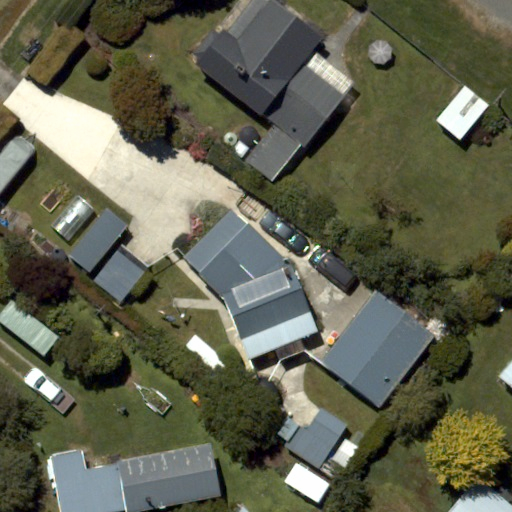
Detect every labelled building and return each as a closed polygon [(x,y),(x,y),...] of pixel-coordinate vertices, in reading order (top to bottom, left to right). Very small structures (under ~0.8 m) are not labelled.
[(326,51),(255,0),(225,41),(217,36),(196,64),(207,72),(198,85),(264,133),(248,156),(231,143),(215,165),(278,210),(293,189),(278,178),(298,151),(307,157),(342,107),(305,80),(326,51)] [(492,110),(458,83),(427,121),(460,148),(492,110)] [(82,278),(128,229),(101,203),(54,252),(82,278)] [(228,208),(178,256),(186,264),(194,272),(201,281),(208,289),(214,298),(220,307),(226,316),(232,326),(237,335),(242,345),(246,355),(250,365),(312,340),(312,337),(312,332),(312,327),(311,322),(310,317),(309,312),(308,307),(307,302),(306,297),(304,292),(302,288),(300,283),(298,278),(296,274),(294,269),(291,265),(288,260),(285,256),(283,252),(279,248),(276,244),(273,241),(269,237),(265,233),(262,230),(258,227),(254,224),(250,221),(245,218),(241,215),(237,213),(232,210),(228,208)] [(372,297),(317,359),(371,408),(426,346),(372,297)] [(511,352),(493,374),(511,391),(511,352)] [(352,422),(314,399),(284,447),(321,470),(352,422)] [(82,454),(51,459),(60,511),(209,511),(218,511),(209,456),(86,477),(82,454)] [(331,485),(294,458),(276,483),(313,510),(331,485)] [(301,511),(273,489),(257,510),(259,511),(301,511)]
